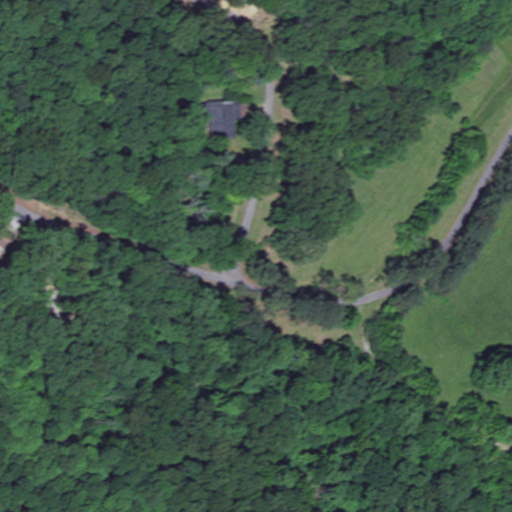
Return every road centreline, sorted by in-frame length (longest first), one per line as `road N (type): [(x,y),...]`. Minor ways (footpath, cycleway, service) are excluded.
road 1 (residential): [(175,276),(225,289),(263,143),(264,67),(235,24),(201,0),(20,218),(175,276)]
road 2 (residential): [(511,118),(454,230),(413,278),(327,302),(225,289)]
